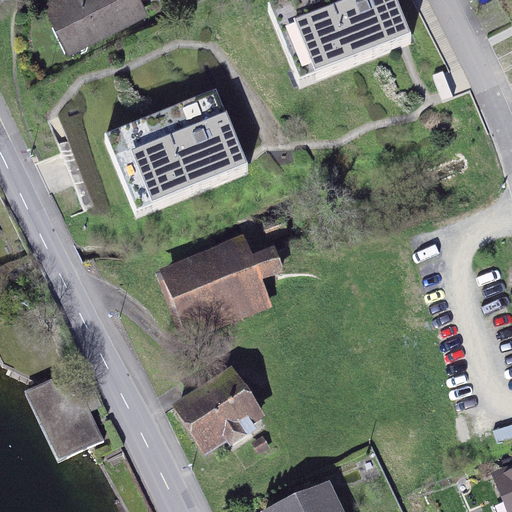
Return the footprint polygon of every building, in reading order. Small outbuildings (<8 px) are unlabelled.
[(50,0),(75,52),(139,22),(128,0),(50,0)] [(393,0),(293,0),(266,10),(294,86),(409,45),(393,0)] [(221,100),(104,146),(132,216),(249,171),(221,100)] [(245,251),(167,280),(186,330),(261,302),(255,288),(269,282),(262,264),(252,268),(245,251)] [(227,380),(161,413),(186,464),(253,431),(227,380)] [(76,384),(39,400),(66,461),(103,445),(76,384)] [(511,511),(511,474),(500,479),(511,511)] [(336,511),(324,484),(260,511),(336,511)]
